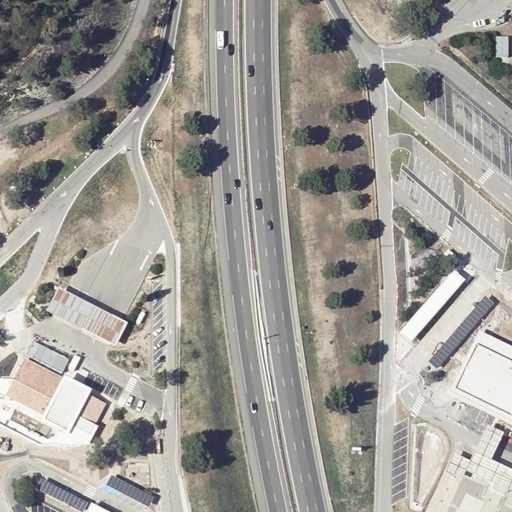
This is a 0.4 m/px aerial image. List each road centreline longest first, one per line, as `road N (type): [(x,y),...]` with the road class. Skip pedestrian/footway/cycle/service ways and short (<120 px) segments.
road 1 (motorway): [(312,511),(265,194),(259,0)]
road 2 (motorway): [(227,0),(236,270),(269,511)]
road 3 (track): [(141,0),(120,53),(90,80),(0,124)]
